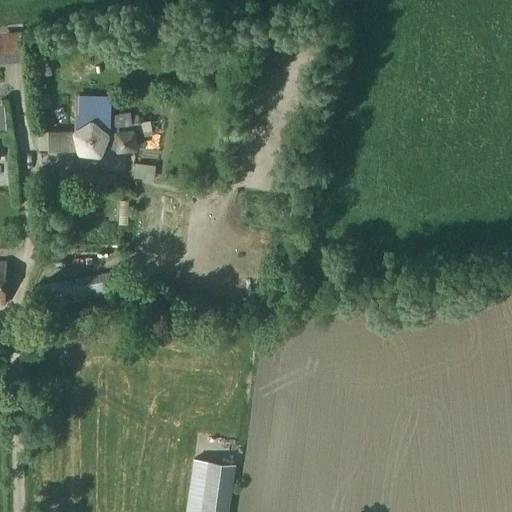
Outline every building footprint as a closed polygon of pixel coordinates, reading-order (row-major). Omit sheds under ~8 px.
[(2,43),(0,42),(0,64),(4,64),(3,60),(20,59),(19,31),(2,32),(2,43)] [(76,95),(76,132),(80,152),(101,155),(103,148),(116,150),(116,153),(139,151),(137,141),(142,140),(141,137),(152,135),(151,126),(165,123),(164,118),(166,118),(164,110),(148,110),(149,115),(131,118),(130,113),(110,116),(111,96),(76,95)] [(0,101),(0,127),(1,133),(10,131),(4,101),(0,101)] [(126,161),(126,178),(143,179),(144,161),(126,161)] [(109,175),(93,174),(93,186),(116,186),(116,176),(109,176),(109,175)] [(113,271),(37,285),(41,305),(117,291),(113,271)] [(228,511),(235,464),(193,458),(185,511),(228,511)]
